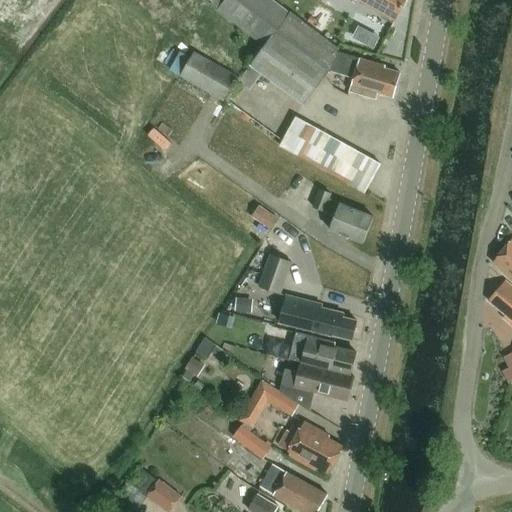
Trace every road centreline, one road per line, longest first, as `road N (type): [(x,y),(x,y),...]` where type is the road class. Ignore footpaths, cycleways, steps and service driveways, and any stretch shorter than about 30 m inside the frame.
road 1 (tertiary): [(348,511),(440,0)]
road 2 (unclassified): [(475,479),(458,433),(476,275),(511,126)]
